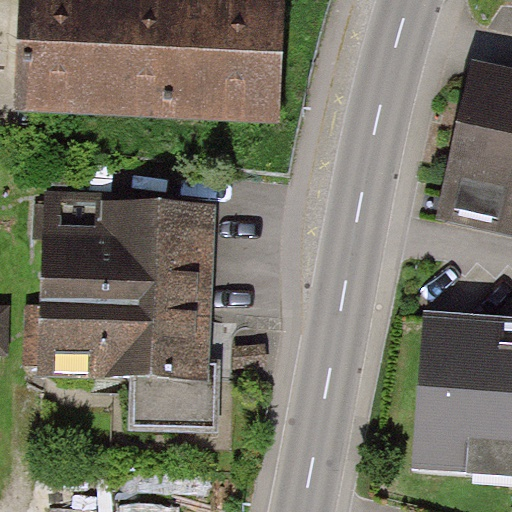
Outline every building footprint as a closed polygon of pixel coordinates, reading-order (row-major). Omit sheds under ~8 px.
[(15,0),(10,117),(283,129),(288,0),(15,0)] [(511,86),(479,79),(453,191),(511,204),(511,86)] [(202,320),(206,213),(52,207),(49,315),(202,320)] [(202,320),(49,315),(46,377),(136,380),(135,429),(216,432),(219,366),(200,365),(202,320)] [(511,474),(511,332),(431,327),(420,467),(511,474)]
